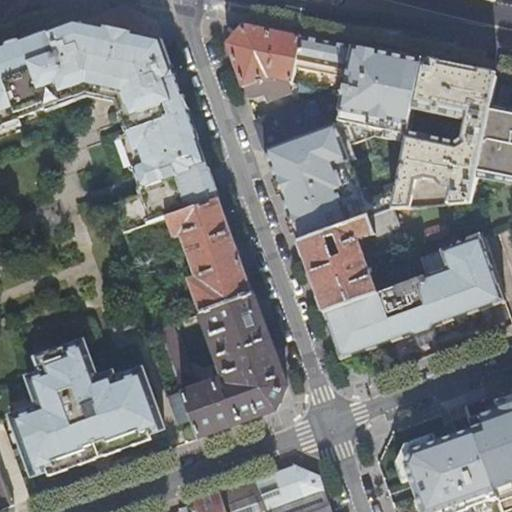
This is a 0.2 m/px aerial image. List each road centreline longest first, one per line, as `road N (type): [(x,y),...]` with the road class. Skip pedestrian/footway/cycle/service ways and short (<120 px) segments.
road 1 (residential): [(188,0),(332,423)]
road 2 (residential): [(332,423),(88,511)]
road 3 (residential): [(511,359),(332,423)]
road 4 (secondary): [(511,30),(349,0)]
